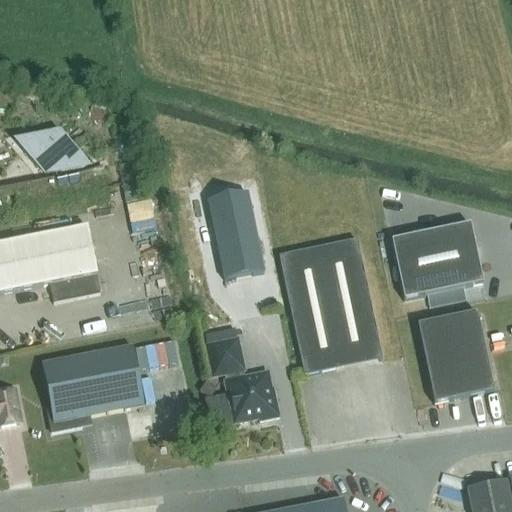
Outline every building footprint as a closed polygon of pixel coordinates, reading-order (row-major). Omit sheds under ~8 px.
[(59,133),(14,142),(44,177),(90,168),(59,133)] [(260,259),(239,161),(200,169),(217,247),(205,250),(210,274),(235,269),(234,264),(260,259)] [(482,287),(470,228),(391,244),(404,304),(482,287)] [(87,230),(0,247),(0,297),(49,288),(53,307),(100,298),(96,278),(97,278),(87,230)] [(382,363),(357,243),(278,259),(304,379),(382,363)] [(434,407),(493,395),(476,316),(417,328),(434,407)] [(280,421),(276,404),(273,405),(267,377),(239,383),(238,375),(243,374),(237,344),(207,350),(213,380),(224,378),(226,386),(225,386),(234,427),(258,422),(259,426),(280,421)] [(42,368),(50,413),(47,413),(51,436),(82,430),(80,422),(144,410),(132,351),(42,368)] [(0,430),(20,427),(14,394),(0,396),(0,430)] [(467,493),(470,511),(511,511),(506,484),(467,493)]
